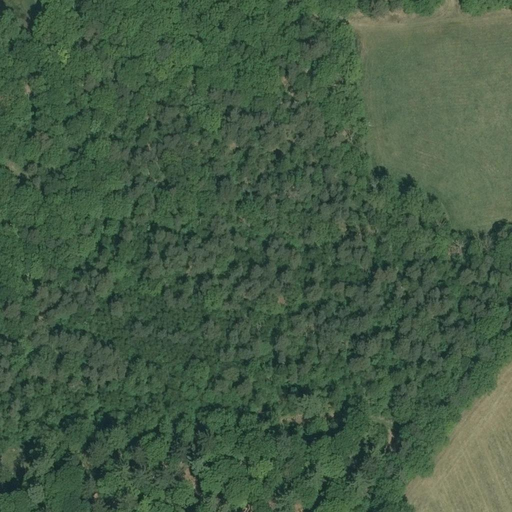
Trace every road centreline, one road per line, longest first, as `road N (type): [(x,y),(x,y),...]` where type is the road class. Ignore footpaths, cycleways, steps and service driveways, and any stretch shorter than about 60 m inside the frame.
road 1 (track): [(8,458),(112,431),(349,418),(394,429)]
road 2 (track): [(192,64),(303,27),(440,19),(451,0)]
road 3 (track): [(0,95),(32,82),(126,88),(177,74),(198,51),(206,0)]
